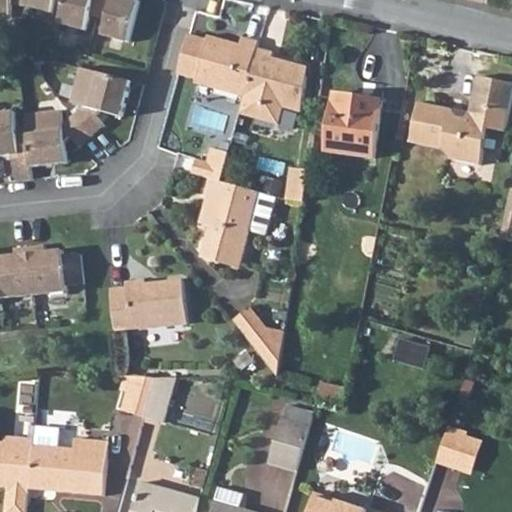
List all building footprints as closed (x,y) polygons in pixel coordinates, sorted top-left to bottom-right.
[(0,0),(0,12),(9,14),(11,1),(26,3),(27,3),(55,11),(57,0),(66,0),(61,21),(88,29),(93,12),(101,15),(109,18),(105,33),(131,40),(142,0),(0,0)] [(177,74),(194,78),(193,82),(243,96),(256,49),(258,41),(241,36),(237,48),(230,45),(229,41),(207,35),(206,38),(189,32),(177,74)] [(238,112),(276,123),(280,106),(300,112),(307,69),(277,59),(276,63),(270,61),(273,54),(256,49),(243,96),(238,112)] [(0,158),(13,157),(15,184),(34,182),(33,168),(70,165),(68,144),(75,138),(83,148),(95,137),(107,128),(98,116),(104,111),(122,117),(133,81),(82,65),(72,101),(87,105),(76,115),(65,124),(64,113),(28,116),(29,129),(18,130),(16,114),(0,115),(0,158)] [(408,143),(440,149),(448,158),(479,164),(487,128),(503,131),(511,91),(511,82),(476,75),(467,114),(459,120),(451,108),(417,101),(408,143)] [(334,149),(342,93),(335,92),(327,149),(334,149)] [(334,149),(373,155),(380,104),(353,99),(353,94),(342,93),(334,149)] [(353,99),(380,104),(381,99),(353,94),(353,99)] [(208,177),(219,181),(227,152),(210,147),(206,162),(195,158),(191,173),(208,177)] [(286,198),(302,203),(307,170),(290,167),(286,198)] [(208,177),(202,194),(209,196),(201,224),(207,225),(199,255),(237,266),(248,229),(264,234),(275,195),(219,181),(208,177)] [(511,226),(504,224),(501,235),(511,237),(511,226)] [(12,256),(17,297),(66,292),(66,287),(80,285),(76,254),(62,255),(61,251),(45,252),(44,245),(17,248),(18,255),(12,256)] [(0,298),(17,297),(12,256),(0,256),(0,298)] [(110,288),(115,330),(187,324),(183,281),(147,285),(147,281),(126,282),(126,287),(110,288)] [(232,321),(269,367),(278,378),(281,347),(267,330),(249,307),(232,321)] [(267,330),(281,347),(283,338),(283,331),(284,331),(267,330)] [(123,412),(144,417),(155,380),(133,378),(123,412)] [(144,417),(163,422),(176,378),(155,380),(144,417)] [(276,388),(299,394),(301,383),(278,378),(276,388)] [(314,398),(316,398),(324,401),(328,384),(318,381),(314,398)] [(324,401),(339,405),(342,387),(328,384),(324,401)] [(282,419),(308,427),(312,412),(286,404),(282,419)] [(269,464),(295,472),(308,427),(282,419),(269,464)] [(34,441),(33,446),(57,448),(59,428),(35,427),(34,441)] [(439,460),(458,466),(467,439),(469,433),(449,427),(439,460)] [(0,487),(8,488),(5,511),(26,511),(30,484),(33,446),(34,441),(16,439),(15,445),(4,445),(0,444),(0,487)] [(30,484),(53,486),(53,491),(104,496),(108,442),(75,439),(74,449),(57,448),(33,446),(30,484)] [(458,466),(471,470),(480,443),(467,439),(458,466)] [(195,511),(199,499),(140,483),(131,511),(195,511)] [(211,511),(249,511),(238,508),(242,494),(219,487),(211,511)] [(308,511),(376,511),(367,509),(365,511),(364,511),(336,503),(335,506),(312,499),(308,511)]
